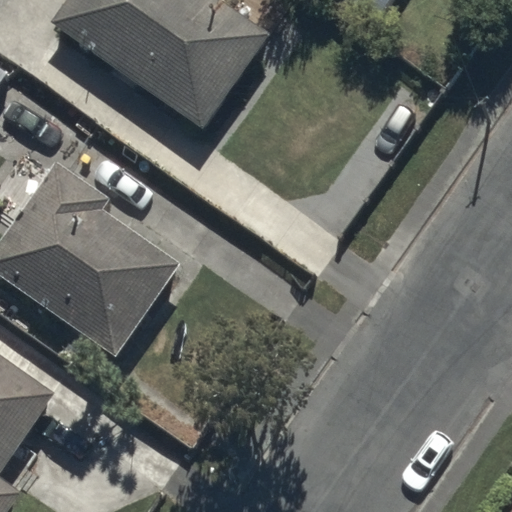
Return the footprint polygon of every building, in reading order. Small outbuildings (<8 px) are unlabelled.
[(217,147),(283,52),(205,0),(80,0),(55,37),(217,147)] [(405,0),(338,0),(384,31),(405,0)] [(0,101),(16,78),(0,67),(0,101)] [(189,276),(56,186),(0,268),(0,291),(122,374),(189,276)] [(0,511),(25,511),(29,507),(7,492),(66,406),(0,361),(0,511)]
